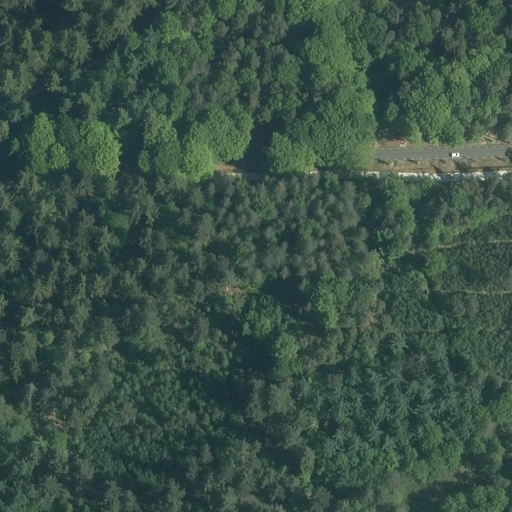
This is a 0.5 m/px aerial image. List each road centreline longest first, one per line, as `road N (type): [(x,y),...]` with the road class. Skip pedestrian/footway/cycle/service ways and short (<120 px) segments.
road 1 (secondary): [(511,152),(236,159)]
road 2 (secondary): [(0,165),(236,159)]
